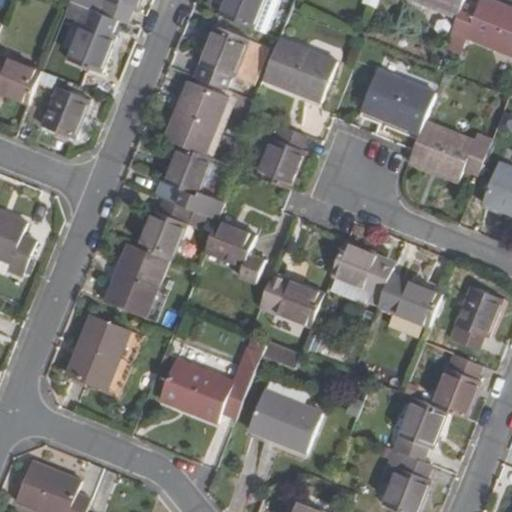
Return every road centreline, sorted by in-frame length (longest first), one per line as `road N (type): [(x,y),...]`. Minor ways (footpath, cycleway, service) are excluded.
road 1 (residential): [(175,0),(7,414)]
road 2 (residential): [(7,414),(156,475),(188,511)]
road 3 (residential): [(461,511),(511,384)]
